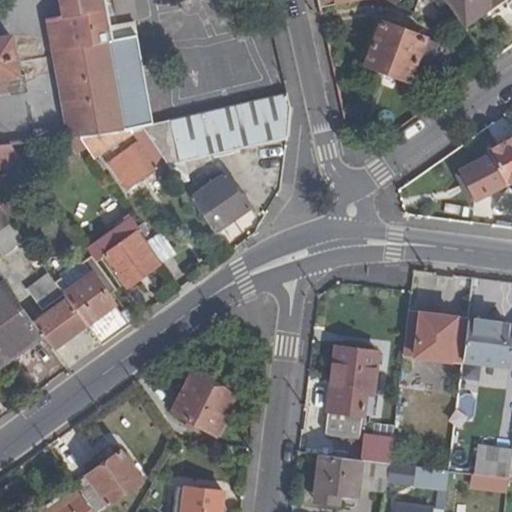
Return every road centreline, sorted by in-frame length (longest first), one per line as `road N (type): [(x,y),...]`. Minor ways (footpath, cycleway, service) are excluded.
road 1 (tertiary): [(0,450),(240,279),(295,257)]
road 2 (residential): [(265,511),(295,257)]
road 3 (residential): [(352,211),(314,99),(293,0)]
road 4 (residential): [(352,211),(385,170),(511,78)]
road 5 (tertiary): [(324,246),(395,244),(511,258)]
